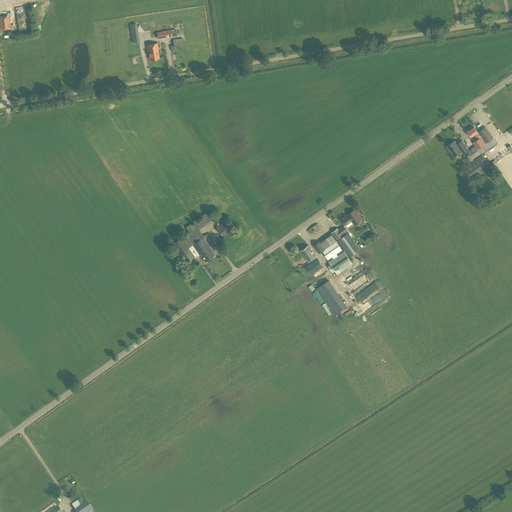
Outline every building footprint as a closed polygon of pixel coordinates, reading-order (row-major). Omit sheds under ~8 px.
[(9,28),(8,22),(9,22),(8,16),(0,16),(0,21),(0,23),(1,23),(2,29),(10,28),(9,28)] [(158,39),(172,36),(177,35),(176,29),(157,32),(158,39)] [(171,50),(174,50),(174,45),(183,44),(182,38),(173,40),(173,45),(170,46),(171,50)] [(150,52),(158,51),(157,43),(147,45),(148,51),(149,51),(150,52)] [(149,51),(148,51),(148,53),(149,53),(150,59),(159,58),(158,51),(150,52),(149,51)] [(478,132),(474,127),(467,131),(471,136),(474,134),(478,139),(473,143),(475,147),(467,153),(469,155),(467,156),(471,162),(462,169),(470,181),(490,167),(481,153),(496,143),(485,127),(478,132)] [(458,146),(454,140),(447,146),(453,156),(461,150),(462,153),(468,149),(463,142),(458,146)] [(354,224),(361,219),(355,210),(345,217),(342,219),(346,225),(352,221),(354,224)] [(203,236),(197,228),(211,218),(207,212),(186,227),(188,230),(185,233),(186,234),(172,243),(187,264),(200,254),(205,262),(215,254),(211,249),(215,247),(206,234),(203,236)] [(223,237),(235,229),(227,219),(216,227),(223,237)] [(337,228),(331,232),(338,242),(349,257),(360,249),(349,233),(344,226),(338,229),(337,228)] [(314,247),(318,253),(324,249),(327,254),(339,245),(331,234),(314,247)] [(312,274),(323,266),(308,245),(301,251),(310,264),(307,266),(312,274)] [(331,264),(328,266),(332,272),(335,270),(336,273),(351,262),(343,252),(329,262),(331,264)] [(334,314),(346,306),(328,280),(316,289),(334,314)] [(74,511),(90,511),(93,510),(87,502),(74,511)]
